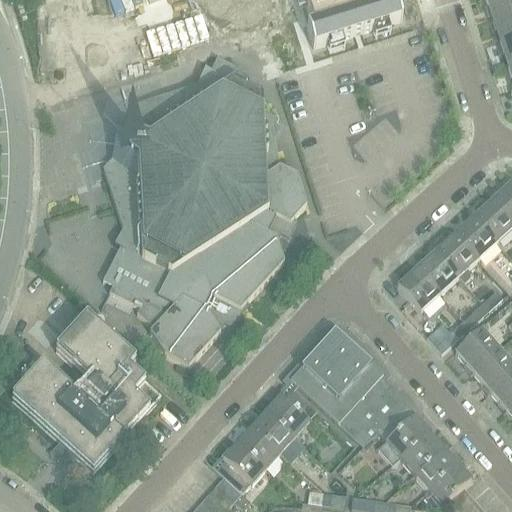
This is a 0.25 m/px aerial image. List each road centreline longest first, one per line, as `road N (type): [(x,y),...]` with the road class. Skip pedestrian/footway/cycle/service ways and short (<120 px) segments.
road 1 (residential): [(127,511),(335,285)]
road 2 (residential): [(511,486),(335,285)]
road 3 (residential): [(0,273),(12,216),(14,127),(0,41)]
road 4 (residential): [(335,285),(494,142)]
road 5 (residential): [(494,142),(446,0)]
